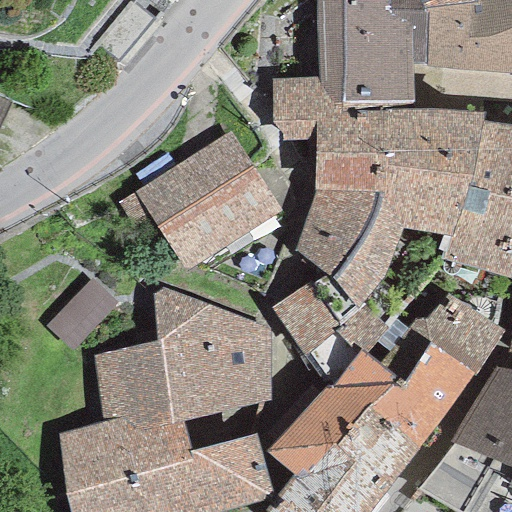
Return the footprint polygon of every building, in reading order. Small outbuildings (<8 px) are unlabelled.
[(424,67),(424,9),(418,0),(361,0),(313,0),(315,77),(331,105),(380,103),(411,101),(410,66),(424,67)] [(418,0),(424,9),(478,4),(477,0),(418,0)] [(511,0),(477,0),(478,4),(424,9),(424,67),(511,73),(511,0)] [(315,77),(272,80),(271,125),(281,140),(313,140),(314,191),(294,252),(325,275),(333,281),(342,271),(372,226),(376,191),(383,192),(383,168),(380,110),(380,103),(331,105),(315,77)] [(0,124),(10,103),(0,99),(0,124)] [(480,113),(380,110),(383,168),(383,192),(376,191),(372,226),(342,271),(333,281),(356,309),(360,304),(387,266),(399,228),(450,237),(467,187),(471,172),(479,121),(480,113)] [(471,172),(467,187),(511,199),(511,125),(479,121),(471,172)] [(230,134),(118,201),(130,224),(146,211),(185,271),(278,211),(230,134)] [(511,199),(467,187),(450,237),(443,258),(510,280),(511,265),(511,199)] [(387,331),(360,304),(356,309),(333,281),(325,275),(269,308),(328,386),(359,353),(364,356),(387,331)] [(92,278),(44,326),(70,351),(117,304),(92,278)] [(160,287),(150,294),(156,341),(93,356),(102,423),(178,404),(183,422),(269,404),(266,329),(160,287)] [(447,293),(439,288),(409,327),(474,377),(503,333),(447,293)] [(417,449),(474,377),(409,327),(379,366),(392,377),(366,410),(417,449)] [(264,511),(369,511),(417,449),(366,410),(392,377),(379,366),(364,356),(359,353),(328,386),(265,452),(293,474),(263,511),(264,511)] [(511,488),(511,370),(495,367),(450,442),(454,444),(415,490),(452,511),(464,511),(494,460),(511,466),(511,474),(508,487),(511,488)] [(71,511),(225,511),(271,500),(255,436),(190,453),(183,422),(178,404),(102,423),(53,436),(68,495),(71,511)]
